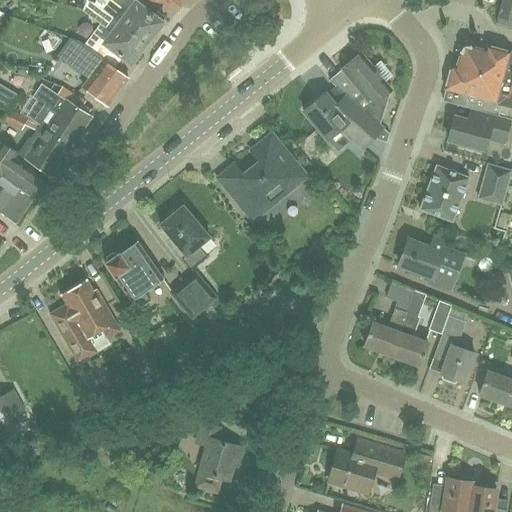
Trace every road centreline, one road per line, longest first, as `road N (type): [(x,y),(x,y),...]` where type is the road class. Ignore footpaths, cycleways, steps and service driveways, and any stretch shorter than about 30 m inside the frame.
road 1 (residential): [(0,290),(343,14)]
road 2 (residential): [(324,371),(428,60),(411,30)]
road 3 (residential): [(33,213),(217,0)]
road 4 (residential): [(324,371),(511,448)]
road 5 (residential): [(282,511),(324,371)]
road 6 (residential): [(511,41),(479,33),(467,9),(450,7),(411,30)]
